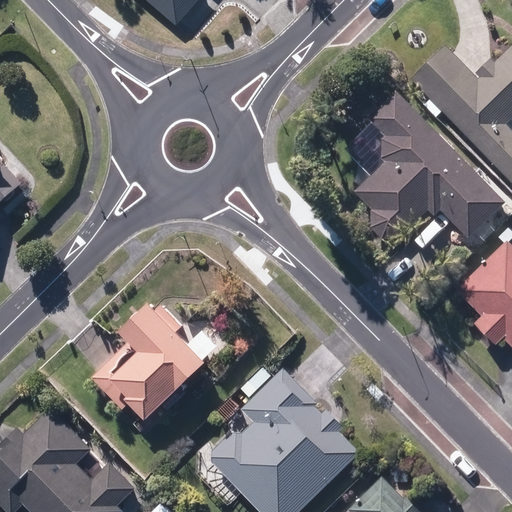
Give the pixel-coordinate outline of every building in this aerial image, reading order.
[(142,0),(176,30),(202,0),(142,0)] [(411,80),(511,184),(511,130),(506,125),(511,119),(511,47),(495,63),(491,59),(474,75),(446,47),(411,80)] [(382,238),(393,238),(402,229),(405,232),(428,209),(435,217),(441,210),(469,238),(505,202),(395,92),(366,120),(384,138),(382,139),(382,158),(386,161),(355,192),(371,208),(371,228),(382,238)] [(0,170),(0,221),(1,221),(0,219),(0,208),(20,190),(4,174),(0,170)] [(511,245),(509,242),(511,239),(511,231),(509,228),(498,238),(504,244),(457,290),(482,316),(474,324),(494,346),(503,338),(511,347),(511,245)] [(130,404),(145,419),(206,362),(203,359),(217,346),(203,331),(189,344),(177,332),(183,326),(166,308),(160,314),(149,302),(119,331),(130,343),(94,377),(124,409),(130,404)] [(244,434),(232,434),(214,452),(214,465),(242,494),(259,511),(299,511),(361,452),(340,431),(344,428),(327,410),(321,415),(314,408),(319,403),(284,368),(243,409),(256,422),(244,434)] [(14,511),(23,504),(31,511),(122,511),(123,511),(118,507),(136,489),(110,464),(93,480),(77,465),(92,449),(51,408),(25,435),(17,427),(0,444),(0,447),(2,450),(0,451),(0,504),(7,511),(14,511)] [(420,511),(406,497),(404,499),(383,478),(349,511),(420,511)]
